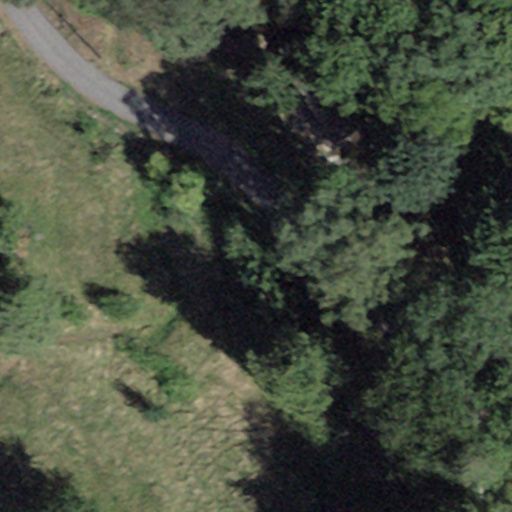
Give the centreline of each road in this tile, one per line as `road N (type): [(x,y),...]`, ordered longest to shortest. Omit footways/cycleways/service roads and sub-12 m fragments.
road 1 (tertiary): [(20,0),(62,61),(234,159),(417,355),(511,434)]
road 2 (track): [(287,216),(445,511)]
